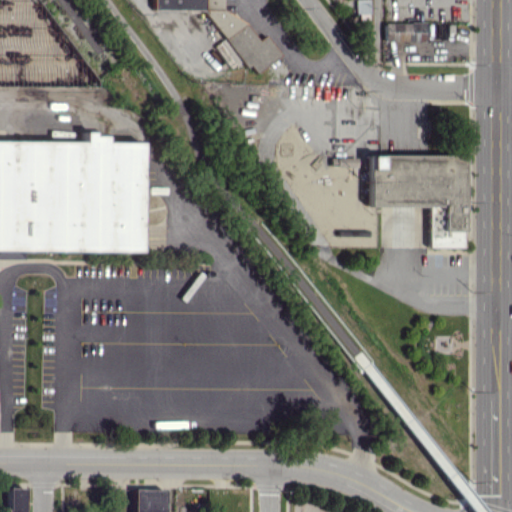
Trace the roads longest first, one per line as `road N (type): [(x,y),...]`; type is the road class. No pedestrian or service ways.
road 1 (primary): [(494,511),(494,0)]
road 2 (residential): [(0,461),(319,468),(411,511)]
